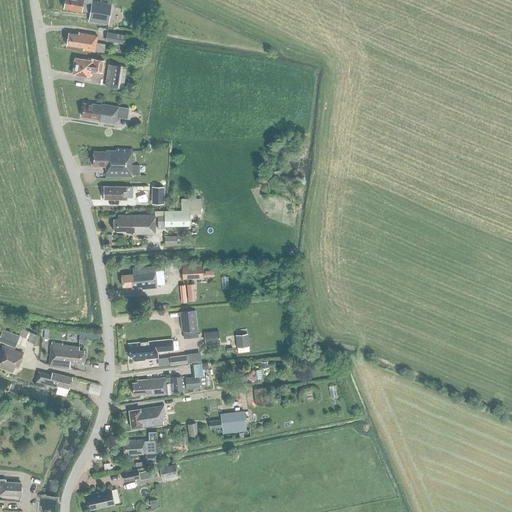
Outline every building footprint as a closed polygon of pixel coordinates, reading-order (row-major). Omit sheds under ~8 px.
[(64,10),(64,9),(82,12),(82,11),(90,12),(88,21),(108,24),(111,4),(92,1),(91,0),(65,0),(65,1),(64,2),(63,5),(64,7),(64,10)] [(66,40),(66,42),(67,44),(66,46),(85,48),(84,51),(96,52),(98,36),(79,33),(79,35),(68,34),(68,38),(66,40)] [(110,44),(124,46),(126,36),(111,34),(110,44)] [(73,64),(74,65),(72,74),(89,77),(90,70),(92,70),(92,71),(102,73),(104,61),(91,59),(91,61),(75,58),(75,60),(74,61),(73,64)] [(108,64),(105,87),(123,89),(126,67),(108,64)] [(118,106),(100,103),(100,104),(92,103),(92,105),(84,104),(82,117),(98,119),(98,122),(115,124),(118,106)] [(105,152),(93,152),(93,167),(106,167),(106,176),(132,177),(132,150),(115,149),(115,151),(105,151),(105,152)] [(102,192),(102,197),(103,197),(103,199),(127,200),(126,198),(132,198),(132,187),(104,187),(103,192),(102,192)] [(164,187),(152,187),(152,193),(156,193),(156,204),(164,204),(164,187)] [(138,189),(138,202),(150,202),(150,189),(138,189)] [(201,215),(201,199),(181,199),(181,211),(155,211),(155,215),(158,215),(158,217),(164,216),(164,219),(158,220),(158,230),(164,230),(164,227),(190,226),(190,215),(201,215)] [(118,219),(113,219),(113,231),(125,231),(125,232),(133,232),(133,235),(156,235),(157,216),(118,215),(118,219)] [(177,236),(165,236),(165,245),(177,245),(177,236)] [(198,266),(192,266),(193,275),(199,275),(202,274),(202,265),(198,266)] [(133,275),(121,276),(122,287),(131,287),(132,288),(140,288),(141,290),(156,288),(156,285),(164,284),(163,271),(155,272),(154,267),(132,270),(133,275)] [(197,330),(195,311),(180,312),(181,332),(197,330)] [(19,335),(2,328),(0,334),(0,341),(15,347),(19,335)] [(20,337),(38,341),(39,333),(22,329),(20,337)] [(220,344),(218,332),(208,333),(209,345),(220,344)] [(249,346),(247,335),(236,336),(237,348),(249,346)] [(156,352),(173,350),(172,339),(169,339),(128,344),(129,357),(133,356),(133,360),(157,357),(156,352)] [(70,361),(82,363),(84,351),(78,350),(79,347),(62,345),(62,344),(51,343),(49,364),(69,367),(70,361)] [(16,367),(18,368),(24,352),(3,344),(0,351),(0,367),(13,373),(16,367)] [(169,357),(170,366),(187,364),(186,355),(169,357)] [(57,387),(69,389),(72,378),(52,373),(51,376),(37,373),(35,383),(57,388),(57,387)] [(207,386),(206,376),(184,378),(185,388),(200,387),(200,390),(205,389),(204,386),(207,386)] [(183,391),(181,377),(172,378),(174,392),(183,391)] [(137,383),(132,383),(133,395),(145,394),(145,396),(165,394),(164,378),(137,381),(137,383)] [(5,401),(2,409),(9,411),(11,403),(5,401)] [(160,406),(129,411),(131,429),(163,424),(160,406)] [(2,411),(0,415),(0,419),(6,421),(8,413),(2,411)] [(242,418),(241,411),(220,414),(221,420),(208,422),(209,429),(215,428),(216,435),(246,431),(244,417),(242,418)] [(196,423),(187,425),(189,437),(198,435),(196,423)] [(123,444),(124,453),(128,453),(128,455),(145,454),(145,461),(158,460),(157,453),(162,453),(161,439),(157,440),(156,431),(148,432),(149,440),(144,441),(144,439),(127,441),(127,444),(123,444)] [(159,468),(161,480),(177,476),(175,464),(159,468)] [(140,479),(137,469),(122,473),(124,482),(140,479)] [(0,494),(20,496),(21,483),(5,482),(6,480),(0,479),(0,494)] [(87,495),(91,510),(114,505),(111,490),(87,495)]
